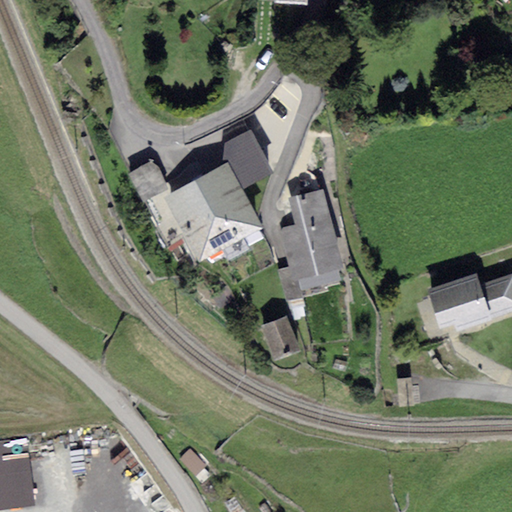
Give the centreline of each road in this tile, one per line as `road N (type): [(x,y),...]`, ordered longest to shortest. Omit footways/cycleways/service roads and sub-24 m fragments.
road 1 (residential): [(82,0),(117,63),(135,123),(183,133),(261,94),(320,0)]
road 2 (residential): [(190,511),(116,401),(0,302)]
